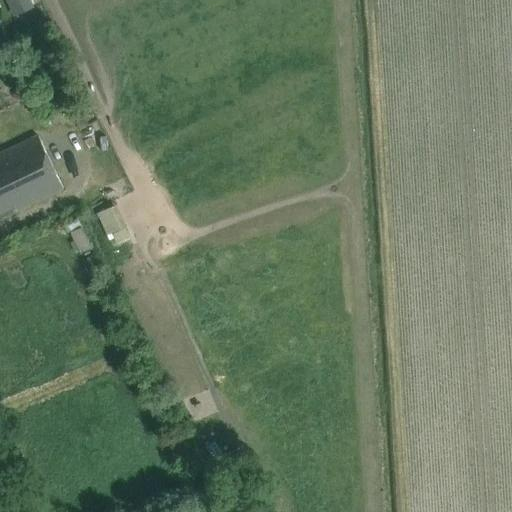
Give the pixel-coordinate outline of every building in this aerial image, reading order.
[(30,0),(5,0),(13,18),(35,8),(30,0)] [(0,221),(4,220),(3,219),(63,190),(38,136),(0,153),(0,221)] [(106,232),(124,226),(115,203),(97,209),(106,232)] [(82,228),(78,219),(64,226),(67,235),(70,233),(82,228)] [(82,228),(70,233),(80,255),(92,250),(82,228)] [(126,228),(112,235),(116,244),(130,237),(126,228)]
